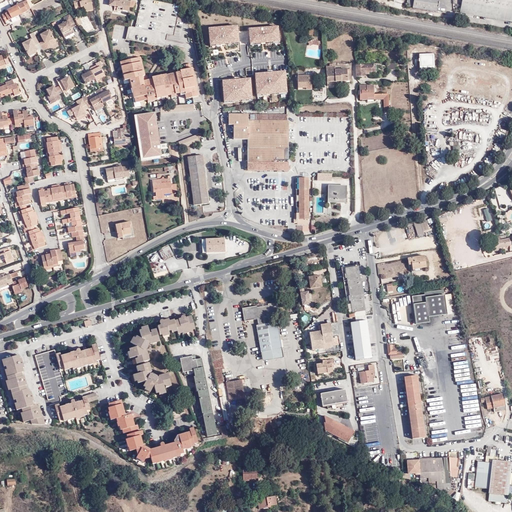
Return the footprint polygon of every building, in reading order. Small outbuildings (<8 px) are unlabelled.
[(27,0),(25,0),(23,2),(8,9),(9,11),(2,15),(6,22),(28,10),(32,8),(27,0)] [(81,7),(84,7),(85,12),(95,10),(93,0),(91,1),(89,1),(88,0),(76,0),(77,2),(74,3),(76,8),(76,7),(81,6),(81,7)] [(131,11),(131,9),(131,8),(131,3),(125,2),(125,0),(111,0),(110,6),(123,9),(123,11),(125,12),(131,11)] [(132,27),(129,41),(168,48),(171,35),(177,36),(182,6),(147,0),(143,0),(138,29),(132,27)] [(406,0),(407,7),(437,12),(439,0),(406,0)] [(511,22),(511,0),(463,0),(461,14),(511,22)] [(77,25),(70,13),(64,17),(66,21),(58,25),(65,38),(76,32),(73,27),(77,25)] [(208,26),(209,44),(239,42),(237,24),(208,26)] [(280,41),(278,24),(248,26),(249,43),(280,41)] [(40,43),(44,51),(49,48),(49,49),(58,45),(50,29),(41,34),(44,40),(40,43)] [(40,43),(34,32),(30,34),(32,38),(23,43),(29,56),(38,51),(35,46),(40,43)] [(421,67),(433,66),(433,55),(420,56),(420,59),(421,67)] [(154,81),(148,82),(147,78),(145,78),(140,59),(120,64),(125,82),(129,81),(131,87),(134,87),(135,90),(136,94),(137,99),(138,104),(149,101),(149,102),(154,101),(158,100),(157,98),(162,97),(167,95),(171,94),(172,96),(177,95),(178,95),(181,94),(185,93),(186,94),(187,99),(196,97),(195,94),(197,93),(196,88),(197,87),(193,69),(192,69),(191,66),(185,67),(186,71),(180,72),(180,74),(177,75),(172,76),(167,77),(167,76),(153,80),(154,81)] [(96,64),(84,69),(86,72),(82,73),(87,83),(88,85),(97,81),(96,79),(98,77),(100,81),(101,80),(101,81),(105,79),(105,78),(107,77),(101,64),(102,64),(100,60),(95,62),(96,64)] [(327,67),(327,82),(336,82),(335,70),(335,64),(330,64),(330,67),(327,67)] [(375,65),(356,65),(356,77),(364,77),(364,74),(369,74),(369,72),(375,72),(375,65)] [(352,81),(351,70),(335,70),(336,82),(352,81)] [(277,83),(280,83),(280,79),(283,79),(283,71),(276,72),(276,76),(261,77),(261,78),(256,78),(256,80),(249,80),(249,81),(247,82),(247,87),(265,88),(276,86),(276,85),(277,84),(277,83)] [(56,77),(63,91),(75,85),(69,74),(61,78),(59,75),(56,77)] [(297,88),(311,88),(310,75),(297,76),(297,88)] [(12,80),(6,82),(10,93),(13,92),(14,93),(14,95),(20,93),(16,83),(14,83),(12,80)] [(5,95),(10,93),(6,82),(1,84),(2,87),(0,87),(0,93),(1,94),(4,92),(5,95)] [(54,84),(46,88),(49,92),(47,93),(51,102),(61,97),(54,84)] [(373,99),(373,95),(373,87),(367,87),(367,86),(360,86),(360,100),(367,100),(367,99),(373,99)] [(87,95),(84,96),(87,103),(91,101),(96,109),(104,104),(99,93),(88,99),(87,95)] [(84,96),(76,100),(78,104),(66,110),(69,116),(70,115),(73,121),(87,114),(84,109),(89,106),(87,103),(84,96)] [(194,103),(160,106),(161,114),(194,111),(194,103)] [(14,118),(12,118),(12,122),(15,122),(15,123),(15,125),(20,124),(20,122),(24,122),(22,111),(20,112),(17,112),(17,110),(14,111),(14,118)] [(22,111),(24,122),(24,124),(30,123),(30,125),(34,125),(33,116),(31,116),(31,114),(27,115),(27,111),(22,111)] [(8,122),(12,122),(12,118),(8,118),(8,115),(7,114),(4,115),(2,115),(2,112),(0,112),(0,127),(3,127),(3,125),(8,124),(8,122)] [(155,112),(134,115),(141,158),(162,155),(155,112)] [(247,169),(283,169),(283,171),(284,173),(287,172),(290,170),(290,163),(288,163),(288,121),(287,121),(287,115),(228,115),(228,126),(233,126),(233,140),(247,140),(247,169)] [(128,125),(122,126),(122,129),(116,130),(116,131),(112,132),(113,138),(114,147),(126,145),(125,140),(130,140),(128,125)] [(102,145),(100,131),(88,133),(90,147),(102,145)] [(196,135),(177,142),(180,149),(198,141),(196,135)] [(0,155),(7,155),(6,144),(14,143),(14,136),(0,138),(0,155)] [(46,147),(61,145),(60,140),(58,141),(57,136),(44,138),(46,147)] [(62,149),(61,145),(46,147),(47,156),(60,154),(59,149),(62,149)] [(63,154),(60,154),(47,156),(49,166),(62,164),(61,159),(63,158),(63,154)] [(25,167),(31,166),(37,165),(35,156),(23,158),(24,164),(25,167)] [(191,158),(187,158),(194,207),(202,206),(209,205),(202,156),(191,158)] [(31,166),(25,167),(23,168),(24,172),(26,172),(27,177),(39,174),(38,168),(32,169),(31,166)] [(117,169),(106,172),(108,183),(130,178),(130,177),(133,176),(133,172),(129,173),(129,168),(122,169),(122,167),(116,168),(117,169)] [(162,193),(165,192),(177,190),(176,182),(171,183),(170,177),(152,180),(153,188),(156,188),(156,191),(157,195),(154,195),(153,199),(162,198),(162,195),(162,193)] [(308,179),(296,179),(297,224),(308,224),(308,179)] [(64,183),(65,186),(67,196),(67,198),(72,197),(72,195),(76,194),(73,184),(71,184),(69,185),(69,184),(69,182),(64,183)] [(28,183),(17,186),(16,186),(18,191),(17,191),(19,196),(30,193),(28,183)] [(60,185),(60,184),(55,185),(58,200),(63,199),(63,197),(67,196),(65,186),(62,186),(60,186),(60,185)] [(58,200),(55,185),(50,186),(50,187),(50,188),(48,189),(50,199),(52,199),(52,201),(58,200)] [(112,195),(126,194),(126,185),(111,186),(112,195)] [(343,192),(343,186),(327,186),(327,203),(331,203),(345,203),(346,192),(343,192)] [(49,200),(49,199),(47,189),(38,191),(41,203),(44,203),(49,202),(49,200)] [(31,197),(30,193),(19,196),(16,197),(17,202),(19,202),(20,206),(23,205),(25,204),(30,203),(29,200),(29,197),(30,197),(31,197)] [(476,207),(478,213),(486,211),(484,205),(476,207)] [(33,210),(32,207),(26,209),(24,210),(21,210),(22,214),(21,214),(22,219),(37,215),(36,211),(35,212),(34,212),(33,210)] [(80,215),(78,207),(60,210),(61,215),(68,213),(70,213),(71,217),(80,215)] [(463,224),(465,223),(464,218),(460,219),(459,213),(445,216),(449,232),(464,228),(463,224)] [(28,227),(31,226),(34,225),(38,224),(37,221),(36,218),(37,218),(38,220),(39,220),(37,215),(22,219),(24,225),(27,224),(28,227)] [(71,222),(72,226),(82,224),(80,215),(71,217),(68,218),(62,219),(63,223),(67,223),(71,222)] [(480,226),(483,233),(494,228),(492,221),(480,226)] [(131,228),(132,228),(131,222),(117,224),(119,238),(123,237),(123,235),(132,233),(131,228)] [(72,237),(76,236),(84,234),(82,224),(72,226),(67,227),(68,233),(71,232),(72,237)] [(35,228),(32,229),(29,230),(27,231),(30,240),(44,235),(43,230),(41,231),(39,227),(35,228)] [(73,241),(68,242),(70,252),(76,251),(75,249),(81,248),(85,247),(84,239),(85,239),(84,234),(76,236),(77,240),(73,241)] [(33,249),(46,244),(44,242),(43,239),(44,238),(45,238),(44,235),(30,240),(33,249)] [(511,237),(509,238),(509,239),(497,242),(496,240),(489,242),(491,251),(500,249),(499,247),(511,244),(511,237)] [(218,251),(225,251),(224,238),(201,239),(202,253),(218,251)] [(161,247),(165,258),(173,254),(168,244),(161,247)] [(63,259),(60,247),(53,249),(51,250),(51,251),(54,262),(58,261),(58,260),(63,259)] [(7,259),(8,261),(13,259),(12,256),(16,255),(14,250),(10,251),(8,248),(0,250),(0,263),(2,263),(1,261),(5,259),(7,259)] [(47,253),(43,254),(45,264),(47,263),(48,266),(54,265),(54,262),(51,251),(47,252),(47,253)] [(423,256),(407,258),(407,263),(410,262),(412,269),(418,268),(425,267),(423,256)] [(176,257),(162,260),(163,266),(160,267),(161,273),(189,268),(187,259),(177,261),(176,257)] [(356,266),(343,268),(348,295),(346,295),(346,296),(347,300),(347,301),(349,301),(350,312),(348,313),(348,317),(354,316),(353,312),(364,311),(362,298),(363,298),(359,278),(358,279),(356,266)] [(14,283),(13,281),(12,277),(10,273),(6,275),(4,276),(3,274),(0,274),(0,285),(9,283),(10,284),(14,283)] [(318,274),(307,276),(308,288),(319,286),(318,274)] [(13,281),(14,283),(15,285),(12,287),(15,292),(22,289),(21,288),(28,286),(25,277),(13,281)] [(302,288),(298,289),(300,305),(309,303),(308,290),(303,291),(302,288)] [(423,295),(410,296),(415,324),(428,322),(427,317),(446,314),(445,306),(443,294),(442,289),(423,292),(423,295)] [(450,294),(443,294),(445,306),(451,305),(450,294)] [(260,351),(281,348),(277,321),(274,322),(272,322),(271,316),(273,316),(280,314),(278,301),(268,302),(268,304),(265,305),(258,306),(257,306),(257,304),(242,307),(244,320),(256,318),(258,324),(256,324),(257,335),(260,351)] [(173,320),(172,319),(168,320),(158,323),(159,326),(156,326),(157,329),(158,334),(159,335),(161,334),(168,332),(168,330),(170,329),(176,328),(176,330),(181,328),(181,330),(190,328),(189,326),(193,325),(190,315),(184,316),(184,318),(177,320),(177,319),(173,320)] [(365,319),(349,322),(355,359),(371,356),(365,319)] [(331,323),(319,325),(320,331),(309,333),(312,350),(324,348),(323,344),(333,342),(331,323)] [(139,365),(146,363),(149,362),(146,352),(143,353),(143,351),(145,351),(148,344),(148,343),(149,342),(150,344),(158,342),(156,335),(155,331),(150,333),(148,334),(146,329),(139,331),(137,332),(140,339),(137,340),(134,338),(131,344),(130,346),(134,348),(134,349),(128,351),(129,354),(131,361),(136,359),(136,361),(138,365),(139,365)] [(76,365),(81,364),(85,363),(84,361),(89,360),(89,362),(93,360),(96,359),(96,357),(99,356),(96,343),(91,344),(92,349),(77,353),(77,352),(61,356),(60,352),(55,353),(54,349),(35,355),(48,398),(67,393),(59,367),(63,366),(64,367),(67,366),(72,365),(72,366),(76,365)] [(387,354),(389,354),(389,358),(401,356),(400,349),(395,349),(395,344),(386,345),(387,354)] [(262,360),(283,356),(281,348),(260,351),(262,360)] [(26,421),(39,423),(45,424),(43,416),(42,416),(40,417),(40,414),(41,414),(40,410),(38,410),(38,408),(37,404),(33,404),(32,401),(31,398),(33,398),(32,394),(30,394),(29,391),(28,387),(26,388),(25,385),(24,382),(26,381),(25,378),(23,378),(22,375),(21,371),(23,371),(22,367),(21,365),(23,364),(22,360),(20,361),(20,357),(19,354),(5,359),(9,375),(7,375),(12,392),(14,392),(19,408),(22,408),(23,411),(26,421)] [(197,360),(194,361),(193,358),(181,360),(183,372),(194,370),(198,391),(194,392),(196,404),(199,403),(200,410),(202,410),(207,438),(218,436),(203,359),(197,360)] [(321,362),(315,363),(316,374),(327,372),(327,374),(332,373),(330,362),(326,363),(325,359),(320,360),(321,362)] [(159,395),(166,393),(164,388),(166,387),(166,389),(173,386),(169,374),(160,377),(161,379),(158,380),(157,377),(152,375),(150,376),(149,374),(151,373),(148,365),(147,365),(140,368),(138,368),(140,373),(140,375),(136,377),(138,384),(139,386),(145,383),(146,386),(144,390),(146,391),(147,389),(150,391),(152,392),(153,390),(155,389),(157,396),(159,395)] [(369,370),(359,371),(361,383),(373,381),(373,377),(374,376),(374,372),(375,372),(374,365),(368,365),(369,370)] [(417,374),(404,375),(412,437),(424,436),(417,374)] [(232,380),(236,398),(244,397),(240,378),(232,380)] [(229,399),(236,398),(232,380),(226,381),(229,399)] [(225,383),(217,384),(220,396),(227,395),(225,383)] [(335,404),(343,403),(347,402),(345,390),(320,393),(322,406),(328,405),(335,404)] [(87,395),(88,400),(98,398),(96,391),(86,393),(87,395)] [(490,397),(480,399),(481,402),(484,402),(487,409),(505,405),(502,393),(490,396),(490,397)] [(82,412),(87,411),(86,409),(86,407),(90,406),(88,400),(87,395),(82,396),(83,400),(60,407),(59,403),(54,404),(58,418),(62,417),(63,418),(66,417),(71,415),(75,414),(75,415),(83,413),(82,412)] [(110,406),(112,411),(110,411),(111,415),(112,418),(116,417),(118,417),(119,421),(118,421),(119,426),(121,425),(122,429),(125,428),(126,432),(128,431),(136,429),(138,428),(137,424),(133,425),(129,414),(123,415),(119,400),(110,402),(111,406),(110,406)] [(486,416),(488,421),(489,426),(491,425),(491,424),(494,422),(493,419),(494,419),(493,414),(486,416)] [(354,430),(324,415),(326,423),(323,423),(325,431),(326,430),(355,446),(356,437),(352,435),(354,430)] [(128,438),(129,442),(130,445),(132,450),(136,448),(137,453),(137,454),(141,456),(145,458),(151,457),(153,463),(161,461),(160,458),(163,457),(164,458),(167,457),(171,456),(171,455),(175,454),(179,453),(178,451),(184,450),(184,449),(183,446),(186,445),(189,444),(194,442),(194,441),(196,440),(193,427),(189,428),(190,432),(178,435),(175,443),(150,450),(141,445),(138,435),(143,434),(142,430),(137,431),(129,434),(130,437),(128,438)] [(486,455),(496,455),(496,446),(487,445),(486,455)] [(389,468),(400,467),(399,453),(387,454),(389,468)] [(483,461),(475,460),(473,486),(486,487),(485,497),(486,497),(485,501),(504,503),(509,461),(495,459),(495,456),(489,456),(489,462),(487,462),(488,455),(484,455),(483,461)] [(443,492),(449,488),(449,476),(447,457),(405,459),(406,476),(409,477),(409,473),(411,473),(411,477),(418,477),(418,481),(427,484),(427,481),(434,480),(435,487),(443,492)] [(457,457),(448,457),(449,476),(456,477),(457,467),(455,467),(457,457)] [(257,468),(242,468),(243,481),(258,480),(257,468)] [(268,506),(277,505),(275,496),(261,498),(261,501),(258,502),(259,509),(268,508),(268,506)]
